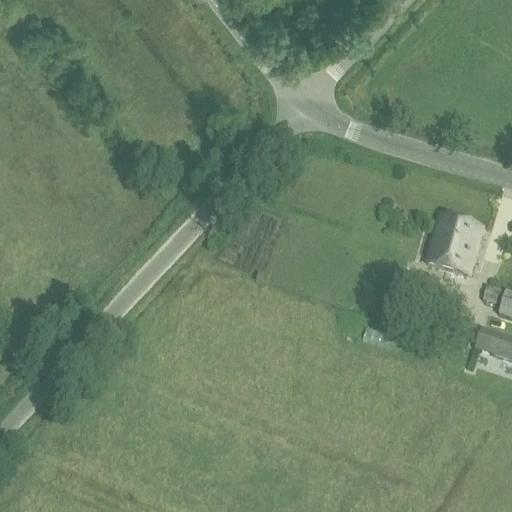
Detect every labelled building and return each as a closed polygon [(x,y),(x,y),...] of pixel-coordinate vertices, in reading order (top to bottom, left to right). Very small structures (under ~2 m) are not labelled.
[(439,219),(426,266),(469,278),(483,232),(439,219)] [(409,328),(412,319),(454,330),(460,310),(419,298),(418,299),(404,295),(409,275),(396,272),(381,321),(409,328)] [(502,309),(499,317),(499,318),(511,322),(511,295),(506,294),(487,288),(483,303),(502,309)] [(389,333),(366,327),(362,343),(385,348),(389,333)] [(511,340),(482,330),(476,351),(511,364),(511,340)]
